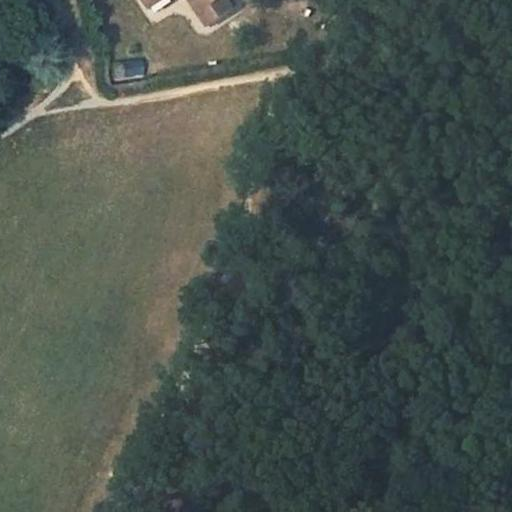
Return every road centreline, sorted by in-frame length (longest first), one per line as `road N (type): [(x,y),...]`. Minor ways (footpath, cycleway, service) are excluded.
road 1 (track): [(117,511),(207,334),(244,224),(276,74)]
road 2 (track): [(41,111),(276,74)]
road 3 (track): [(66,0),(79,69),(41,111)]
road 4 (track): [(276,74),(395,51)]
